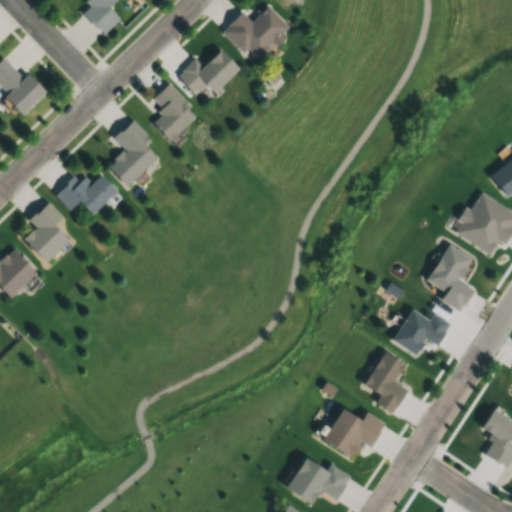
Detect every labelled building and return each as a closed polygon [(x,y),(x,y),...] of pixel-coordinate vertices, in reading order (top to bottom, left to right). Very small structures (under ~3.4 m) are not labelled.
[(81,13),(101,34),(118,18),(106,6),(112,0),(83,0),(82,1),(88,6),(81,13)] [(249,21),(239,11),(219,30),(243,55),(248,50),(255,58),(288,29),(266,5),(249,21)] [(200,65),(193,57),(174,74),(192,93),(202,84),(210,92),(236,68),(218,49),(200,65)] [(42,91),(25,72),(20,76),(2,56),(0,57),(0,90),(19,112),(42,91)] [(149,99),(162,112),(151,123),(167,140),(195,114),(165,83),(149,99)] [(104,165),(123,185),(154,158),(138,140),(145,135),(130,119),(111,136),(122,149),(104,165)] [(67,208),(75,200),(89,213),(113,189),(98,173),(89,181),(82,174),(76,179),(71,174),(52,193),(67,208)] [(51,224),(59,216),(45,201),(27,219),(33,225),(20,238),(42,261),(66,240),(51,224)] [(0,289),(7,296),(33,270),(9,248),(0,257),(0,289)] [(389,413),(405,389),(391,380),(402,364),(382,351),(361,383),(378,394),(373,402),(389,413)] [(363,412),(359,420),(338,408),(319,441),(349,458),(359,442),(368,447),(382,422),(363,412)] [(511,427),(511,422),(490,409),(478,428),(491,435),(480,453),(505,467),(511,454),(511,446),(503,442),(511,427)] [(310,504),(318,490),(333,500),(348,476),(328,463),(324,470),(302,457),(283,488),(310,504)]
